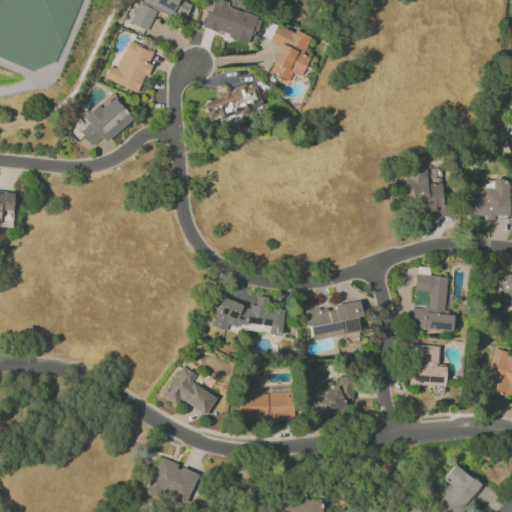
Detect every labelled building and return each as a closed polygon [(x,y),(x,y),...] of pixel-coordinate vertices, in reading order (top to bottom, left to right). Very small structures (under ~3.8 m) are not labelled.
[(190,4),(181,0),(141,0),(141,2),(183,21),(190,4)] [(201,27),(251,42),(258,17),(227,8),(228,2),(220,0),(215,0),(212,11),(207,9),(201,27)] [(156,10),(139,2),(130,22),(147,30),(156,10)] [(310,37),(270,21),(263,38),(280,44),(269,72),(289,80),(292,73),(301,76),(309,56),(303,54),(310,37)] [(138,92),(150,64),(148,63),(152,52),(128,41),(116,68),(109,65),(104,78),(138,92)] [(209,123),(261,106),(253,83),(201,100),(209,123)] [(88,124),(80,131),(92,145),(101,137),(105,142),(132,119),(111,96),(84,119),(88,124)] [(406,210),(439,209),(439,181),(435,181),(435,180),(427,180),(426,167),(405,168),(406,210)] [(507,216),(507,179),(492,179),(492,188),(468,189),(469,216),(507,216)] [(0,209),(11,210),(12,193),(0,191),(0,209)] [(0,226),(10,226),(9,211),(0,211),(0,226)] [(450,330),(451,312),(443,311),(445,276),(428,275),(429,267),(415,266),(414,289),(428,290),(427,307),(412,306),(410,328),(450,330)] [(511,273),(503,273),(502,281),(484,279),(481,301),(511,304),(511,273)] [(216,300),(213,328),(226,329),(226,327),(280,333),(282,309),(266,307),(267,297),(250,295),(249,303),(216,300)] [(359,331),(356,317),(361,316),(358,300),(333,304),(333,306),(306,311),(311,339),(359,331)] [(408,384),(432,385),(431,392),(443,392),(444,365),(437,365),(438,346),(410,345),(408,384)] [(511,356),(506,355),(506,351),(494,348),(485,381),(494,383),(492,392),(510,396),(511,389),(511,388),(511,356)] [(215,395),(190,383),(195,373),(178,365),(162,397),(175,404),(177,400),(205,414),(215,395)] [(359,403),(348,373),(336,378),(339,387),(309,398),(317,418),(359,403)] [(293,419),(292,392),(238,393),(239,420),(293,419)] [(198,472),(158,458),(146,493),(185,507),(198,472)] [(460,511),(480,483),(451,464),(441,480),(450,485),(435,507),(441,511),(460,511)] [(322,511),(322,499),(278,500),(278,511),(322,511)]
